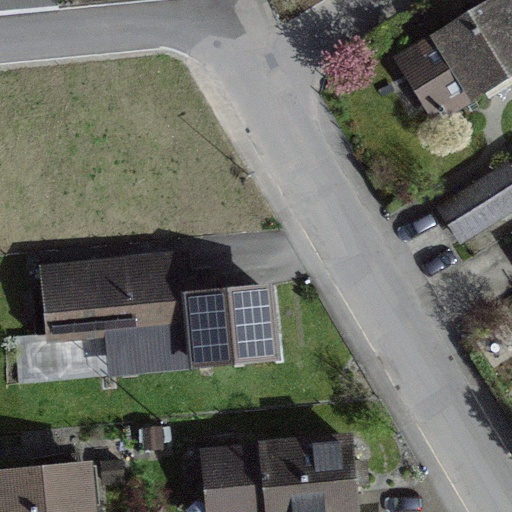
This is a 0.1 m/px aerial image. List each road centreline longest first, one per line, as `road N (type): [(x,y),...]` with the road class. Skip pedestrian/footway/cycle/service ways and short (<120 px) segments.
road 1 (residential): [(503,511),(250,73)]
road 2 (unclassified): [(250,73),(174,35),(0,50)]
road 3 (residential): [(250,73),(371,0)]
